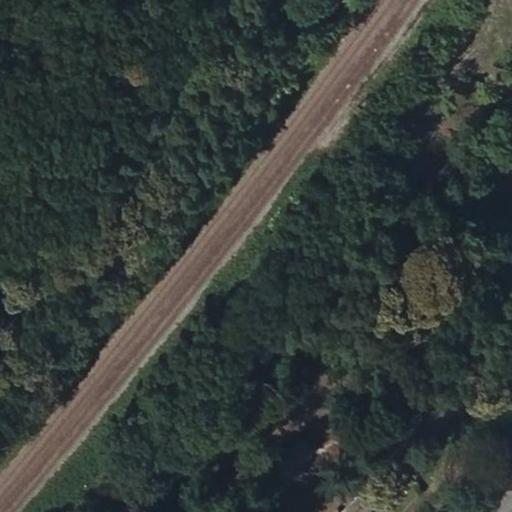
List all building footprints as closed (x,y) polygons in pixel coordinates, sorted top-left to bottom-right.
[(407,435),(396,453),(408,462),(421,446),(407,435)] [(291,437),(275,456),(290,467),(305,449),(291,437)] [(290,467),(275,456),(266,466),(280,478),(290,467)] [(366,483),(383,499),(397,484),(388,475),(384,479),(376,472),(366,483)] [(346,495),(330,511),(376,511),(378,510),(363,495),(354,503),(346,495)]
